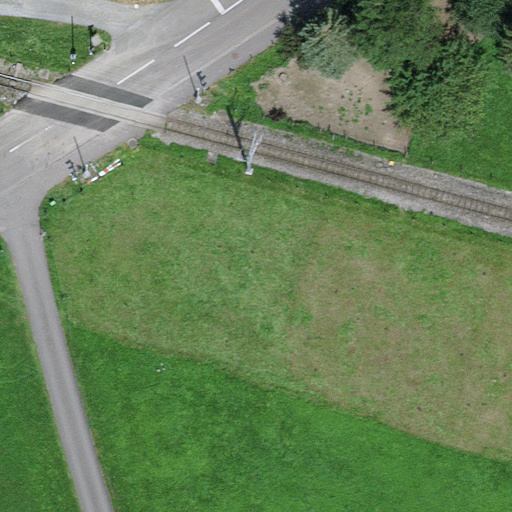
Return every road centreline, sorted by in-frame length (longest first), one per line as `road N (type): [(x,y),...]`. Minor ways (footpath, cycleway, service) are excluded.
road 1 (unclassified): [(102,511),(7,153)]
road 2 (secondary): [(237,0),(7,153)]
road 3 (track): [(197,28),(6,0)]
